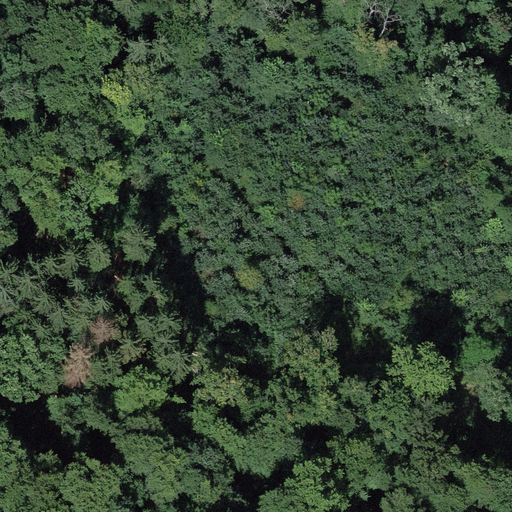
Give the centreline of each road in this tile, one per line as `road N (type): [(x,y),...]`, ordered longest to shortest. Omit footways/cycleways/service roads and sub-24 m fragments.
road 1 (track): [(472,0),(464,207),(511,231)]
road 2 (track): [(493,392),(393,485),(379,511)]
